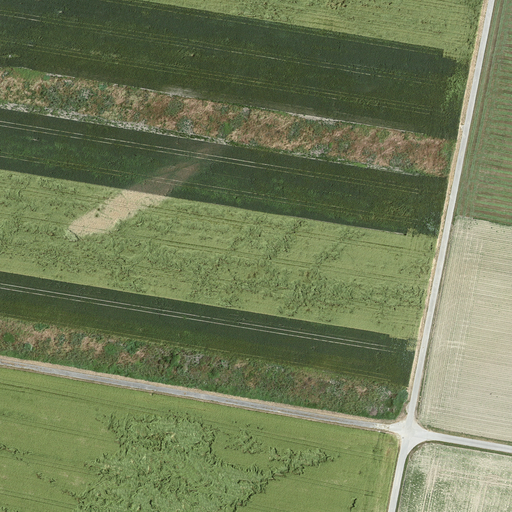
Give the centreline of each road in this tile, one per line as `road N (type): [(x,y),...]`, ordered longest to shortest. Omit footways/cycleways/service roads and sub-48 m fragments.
road 1 (track): [(391,511),(491,0)]
road 2 (track): [(0,361),(407,430)]
